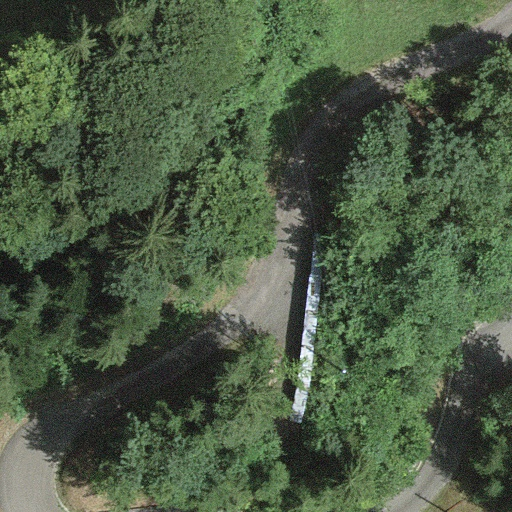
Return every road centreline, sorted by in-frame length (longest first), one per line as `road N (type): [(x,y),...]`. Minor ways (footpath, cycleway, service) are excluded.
road 1 (track): [(34,511),(27,487),(55,435),(195,356),(231,324),(272,261),(322,131),(381,83),(511,22)]
road 2 (track): [(511,336),(476,368),(446,461),(393,511)]
